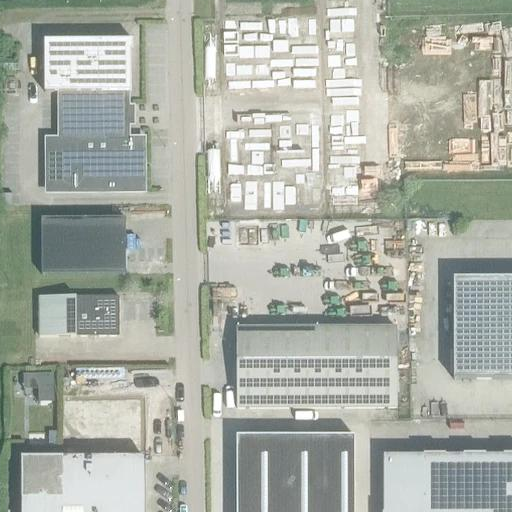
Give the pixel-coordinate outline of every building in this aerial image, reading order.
[(61,94),(62,141),(128,140),(128,124),(132,124),(132,110),(128,110),(127,93),(131,93),(131,52),(133,52),(133,41),(44,42),(45,94),(61,94)] [(144,192),(143,140),(128,140),(62,141),(47,141),(48,193),(144,192)] [(124,276),(124,220),(40,220),(40,277),(124,276)] [(511,279),(453,280),(453,381),(511,381),(511,279)] [(118,338),(118,299),(38,299),(38,339),(118,338)] [(397,408),(397,329),(237,330),(237,409),(397,408)] [(353,511),(353,437),(351,437),(351,438),(335,438),(335,437),(311,437),(311,438),(295,438),(295,437),(271,437),(271,438),(255,438),(255,437),(236,437),(235,511),(353,511)] [(511,511),(511,456),(382,458),(381,511),(511,511)] [(143,511),(143,458),(21,459),(20,511),(143,511)]
